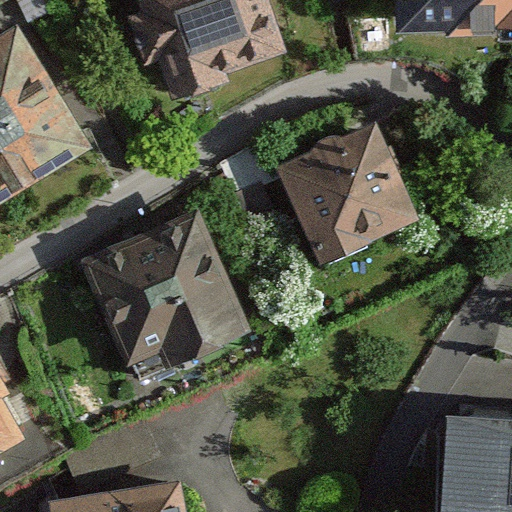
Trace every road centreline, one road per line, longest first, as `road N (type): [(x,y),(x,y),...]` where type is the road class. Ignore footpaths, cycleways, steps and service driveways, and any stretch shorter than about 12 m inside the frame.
road 1 (residential): [(0,275),(316,85),(363,76),(415,81),(460,98),(511,164)]
road 2 (residential): [(511,275),(406,432),(381,511)]
road 3 (motorway): [(250,511),(0,451)]
